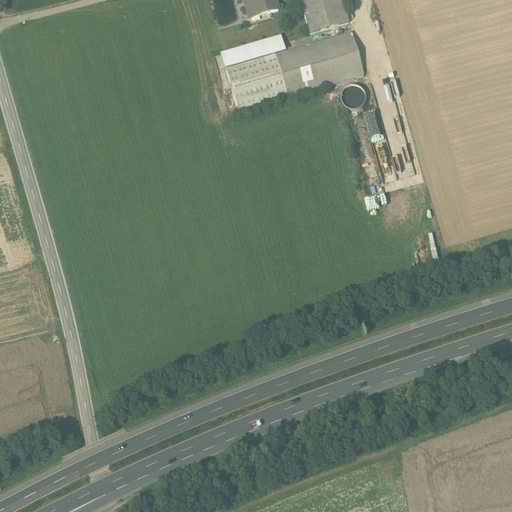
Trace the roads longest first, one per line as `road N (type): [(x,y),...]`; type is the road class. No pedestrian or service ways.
road 1 (motorway): [(511,311),(323,372),(3,511)]
road 2 (motorway): [(86,499),(329,394),(511,335)]
road 3 (secondary): [(105,511),(70,327),(0,77)]
road 4 (track): [(227,511),(511,403)]
